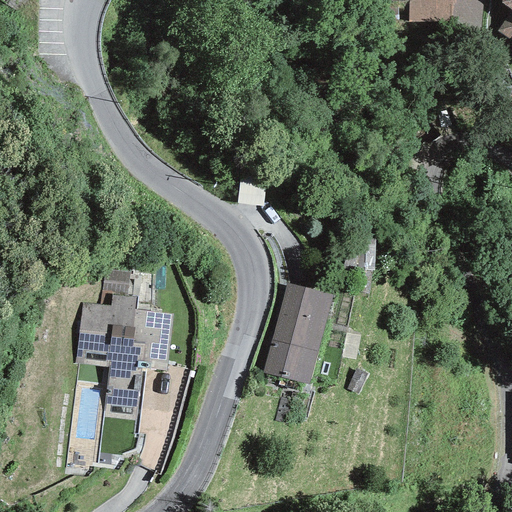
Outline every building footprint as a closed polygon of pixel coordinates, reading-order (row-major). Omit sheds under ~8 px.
[(451,0),(414,0),(409,1),(407,24),(451,23),(451,0)] [(483,0),(451,0),(451,23),(451,28),(481,29),(483,0)] [(511,0),(496,0),(493,7),(507,16),(496,31),(511,41),(511,0)] [(265,184),(243,181),(240,202),(262,205),(265,184)] [(129,271),(104,268),(99,305),(110,306),(112,296),(126,298),(129,271)] [(309,384),(332,294),(286,282),(262,372),(309,384)] [(104,402),(136,407),(141,372),(141,367),(166,370),(173,315),(135,311),(136,299),(126,298),(112,296),(110,306),(99,305),(82,303),(74,364),(109,368),(104,402)]
